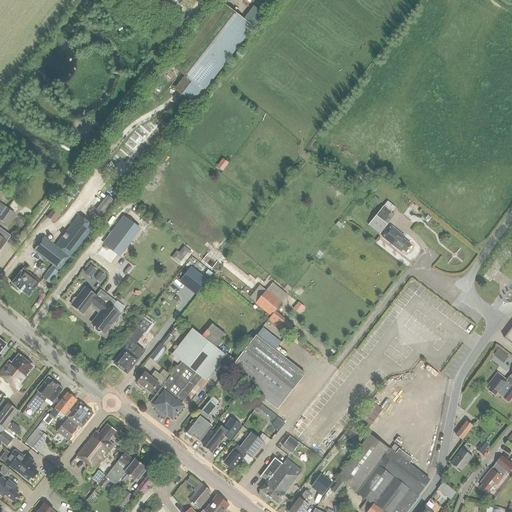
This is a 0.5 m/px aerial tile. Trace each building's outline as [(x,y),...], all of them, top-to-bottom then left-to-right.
[(254,29),(253,28),(222,3),(172,67),(195,85),(186,97),(194,104),(254,29)] [(101,216),(113,201),(107,197),(96,211),(101,216)] [(68,204),(61,199),(47,217),(53,222),(68,204)] [(380,232),(394,215),(383,206),(369,224),(380,232)] [(7,208),(0,217),(0,219),(5,223),(13,212),(7,208)] [(55,246),(44,237),(34,250),(60,270),(70,257),(71,258),(94,228),(79,216),(55,246)] [(123,217),(103,243),(120,256),(141,230),(123,217)] [(403,249),(406,252),(411,245),(403,239),(405,237),(391,226),(383,237),(401,252),(403,249)] [(0,228),(0,248),(10,236),(0,228)] [(153,245),(161,236),(154,229),(145,237),(153,245)] [(96,270),(91,266),(87,271),(92,276),(96,270)] [(43,278),(50,283),(58,272),(51,267),(43,278)] [(19,289),(19,290),(22,293),(23,292),(29,297),(41,282),(23,268),(12,283),(19,289)] [(181,281),(197,294),(207,281),(191,269),(181,281)] [(100,273),(95,279),(99,282),(104,276),(100,273)] [(104,333),(109,326),(110,326),(113,323),(114,324),(116,324),(118,321),(118,318),(117,318),(120,314),(111,308),(116,302),(100,290),(96,296),(86,288),(77,298),(76,298),(74,298),(72,301),(72,304),(73,304),(72,306),(82,314),(89,305),(90,305),(92,302),(102,310),(99,314),(97,316),(98,317),(92,325),(95,327),(94,328),(95,330),(98,332),(100,332),(101,331),(104,333)] [(271,317),(282,303),(266,290),(255,304),(271,317)] [(297,301),(292,308),(299,314),(304,307),(297,301)] [(209,322),(200,335),(215,346),(224,334),(209,322)] [(125,349),(114,363),(127,374),(144,352),(135,345),(144,333),(136,327),(122,346),(125,349)] [(173,328),(168,334),(172,337),(176,331),(173,328)] [(218,365),(228,372),(236,362),(226,354),(225,355),(192,329),(172,355),(181,361),(179,364),(166,380),(161,387),(162,386),(167,390),(165,393),(164,392),(154,406),(166,415),(167,415),(173,419),(177,414),(178,414),(182,409),(181,408),(183,406),(180,404),(196,385),(200,388),(218,365)] [(256,336),(236,362),(228,372),(277,410),(305,374),(256,336)] [(156,363),(167,349),(160,345),(150,359),(156,363)] [(500,365),(506,354),(496,349),(490,359),(500,365)] [(171,354),(169,357),(173,360),(179,364),(181,361),(172,355),(171,354)] [(27,375),(33,366),(19,355),(12,363),(9,361),(0,372),(0,375),(18,390),(29,376),(27,375)] [(392,368),(402,364),(400,359),(390,363),(392,368)] [(381,362),(376,372),(382,375),(387,364),(381,362)] [(138,384),(136,386),(141,389),(142,387),(151,394),(159,385),(161,387),(166,380),(155,371),(150,377),(144,373),(137,383),(138,384)] [(511,374),(507,381),(497,373),(487,385),(490,387),(487,390),(494,395),(496,393),(508,402),(511,396),(511,374)] [(63,389),(49,378),(38,391),(26,407),(35,414),(47,399),(54,404),(57,399),(56,398),(63,389)] [(54,420),(61,412),(67,417),(70,412),(69,411),(77,401),(67,393),(49,416),(48,415),(43,421),(49,426),(54,420)] [(212,397),(210,400),(216,405),(219,402),(216,400),(212,397)] [(192,439),(193,437),(200,441),(212,426),(206,421),(217,406),(216,405),(210,400),(194,420),(192,420),(189,424),(190,425),(184,433),(192,439)] [(382,409),(371,401),(355,423),(366,431),(382,409)] [(17,412),(5,403),(0,409),(0,425),(4,429),(17,412)] [(71,436),(79,426),(81,428),(93,413),(81,404),(58,432),(68,440),(69,439),(70,440),(72,437),(71,436)] [(274,421),(276,417),(260,405),(258,408),(274,421)] [(219,425),(202,446),(212,453),(223,439),(222,439),(224,437),(229,441),(241,426),(231,418),(223,428),(219,425)] [(461,440),(472,426),(466,421),(455,436),(461,440)] [(8,430),(13,434),(16,436),(21,430),(13,424),(12,425),(8,430)] [(37,428),(25,442),(35,450),(43,440),(40,438),(43,434),(41,432),(44,428),(40,425),(37,428)] [(115,432),(107,425),(100,434),(97,432),(77,456),(94,470),(109,451),(110,452),(115,446),(108,441),(115,432)] [(0,441),(7,447),(13,439),(4,431),(0,436),(0,441)] [(233,470),(246,453),(252,458),(264,442),(251,433),(240,447),(237,445),(223,463),(233,470)] [(399,449),(395,455),(369,435),(336,478),(339,480),(345,485),(372,506),(367,511),(406,511),(418,496),(417,496),(429,480),(408,464),(412,459),(399,449)] [(292,453),(299,444),(289,437),(282,446),(291,453),(292,453)] [(479,454),(487,444),(479,438),(472,447),(479,454)] [(472,456),(467,453),(470,449),(466,446),(467,445),(466,443),(451,462),(451,464),(460,471),(466,464),(468,464),(469,461),(469,460),(472,456)] [(6,452),(1,459),(5,463),(14,470),(28,481),(31,478),(33,479),(38,472),(35,470),(37,468),(32,464),(34,462),(26,455),(24,457),(15,450),(11,455),(6,452)] [(134,480),(135,479),(137,480),(141,476),(139,475),(145,467),(135,459),(133,461),(124,454),(105,478),(99,485),(104,489),(110,482),(114,485),(119,478),(124,482),(129,476),(134,480)] [(511,467),(511,465),(500,456),(480,482),(482,484),(480,487),(487,492),(494,483),(495,485),(506,472),(507,473),(511,467)] [(275,459),(274,458),(260,477),(267,482),(260,490),(278,504),(285,494),(284,493),(301,472),(286,460),(282,465),(275,459)] [(9,471),(3,466),(1,469),(1,475),(4,477),(9,471)] [(91,478),(98,483),(104,475),(97,470),(91,478)] [(310,487),(322,496),(332,483),(320,474),(310,487)] [(13,502),(19,496),(15,493),(17,490),(1,477),(0,478),(0,494),(3,497),(5,495),(13,502)] [(339,480),(331,490),(338,495),(345,485),(339,480)] [(199,509),(209,497),(206,495),(209,491),(200,484),(199,484),(193,491),(194,493),(188,500),(199,509)] [(456,493),(452,490),(447,497),(450,500),(456,493)] [(122,510),(124,508),(133,497),(125,491),(114,504),(122,510)] [(304,501),(309,494),(305,491),(289,511),(288,511),(303,511),(309,505),(304,501)] [(223,511),(228,506),(216,496),(204,511),(203,510),(201,511),(223,511)]
